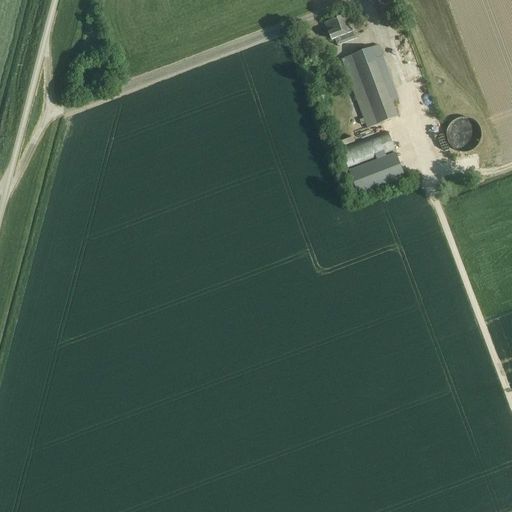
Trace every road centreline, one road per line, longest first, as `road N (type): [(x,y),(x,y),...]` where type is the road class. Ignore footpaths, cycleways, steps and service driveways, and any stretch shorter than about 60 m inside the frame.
road 1 (unclassified): [(511,409),(427,183)]
road 2 (unclassified): [(5,190),(50,110),(44,38)]
road 3 (unclassified): [(5,190),(44,38)]
